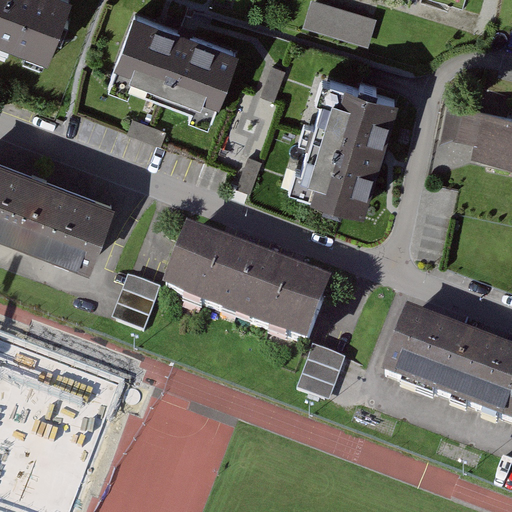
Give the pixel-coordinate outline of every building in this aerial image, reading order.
[(78,0),(0,0),(0,44),(55,65),(78,0)] [(379,22),(315,0),(311,0),(302,29),(368,53),(379,22)] [(247,39),(142,1),(111,86),(216,124),(247,39)] [(280,102),(289,71),(272,66),(263,98),(280,102)] [(403,108),(322,83),(288,191),(369,216),(403,108)] [(511,107),(456,97),(447,151),(511,161),(511,107)] [(115,209),(0,167),(0,242),(91,276),(115,209)] [(328,285),(188,234),(162,305),(302,356),(328,285)] [(118,324),(153,330),(161,286),(126,279),(118,324)] [(511,357),(406,318),(380,390),(511,438),(511,357)] [(0,511),(41,511),(80,413),(71,409),(79,389),(0,359),(0,511)]
